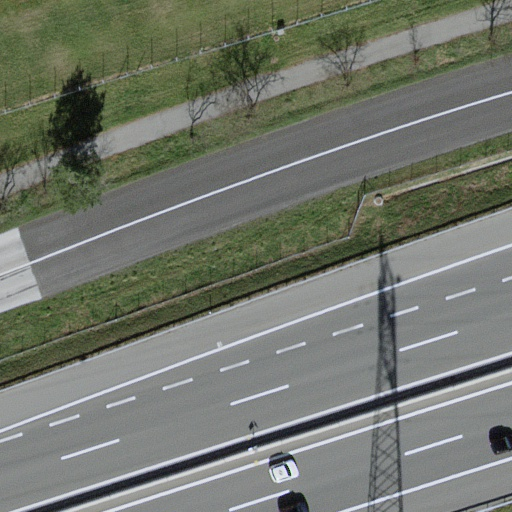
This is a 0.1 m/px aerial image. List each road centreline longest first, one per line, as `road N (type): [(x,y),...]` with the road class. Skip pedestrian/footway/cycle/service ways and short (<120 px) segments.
road 1 (unclassified): [(511,95),(0,274)]
road 2 (motorway): [(511,313),(0,477)]
road 3 (motorway): [(229,511),(511,422)]
